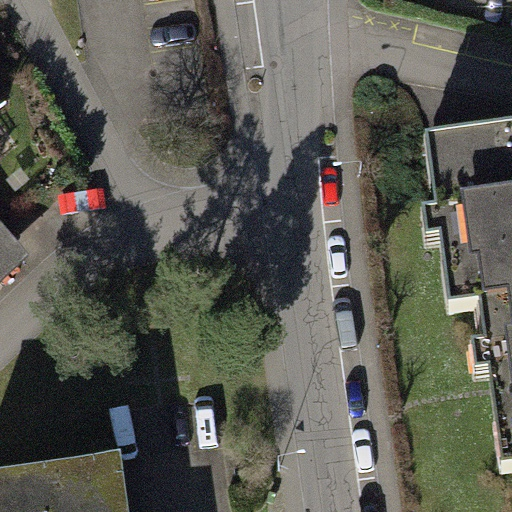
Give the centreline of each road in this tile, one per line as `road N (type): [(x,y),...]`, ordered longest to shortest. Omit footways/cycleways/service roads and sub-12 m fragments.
road 1 (residential): [(342,511),(297,196)]
road 2 (residential): [(25,0),(143,218)]
road 3 (residential): [(297,196),(278,0)]
road 4 (residential): [(0,351),(143,218)]
road 5 (residential): [(143,218),(297,196)]
